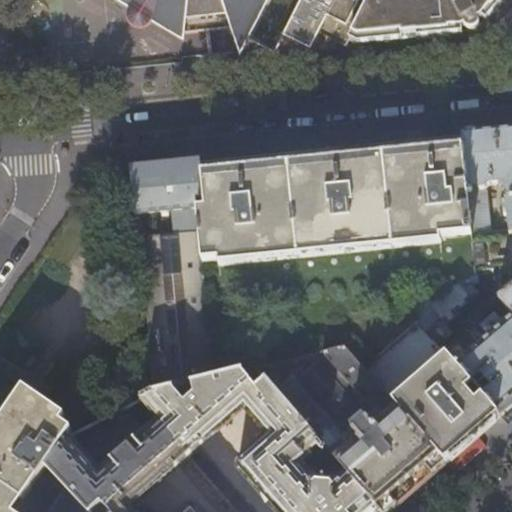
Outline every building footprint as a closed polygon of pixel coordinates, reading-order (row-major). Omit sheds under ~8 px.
[(114,0),(129,9),(119,0),(114,0)] [(119,0),(129,9),(135,13),(134,17),(135,20),(137,22),(140,23),(143,23),(147,20),(153,24),(186,36),(214,33),(232,31),(234,30),(249,37),(248,40),(249,41),(276,54),(284,38),(312,51),(316,42),(321,34),(344,45),(347,39),(367,0),(119,0)] [(367,0),(347,39),(352,47),(389,43),(451,37),(459,36),(459,29),(461,28),(467,32),(472,31),(475,30),(478,27),(479,22),(479,19),(481,18),(486,22),(492,15),(503,0),(367,0)] [(183,43),(186,36),(153,24),(183,43)] [(249,41),(248,40),(249,37),(234,30),(232,31),(241,58),(249,41)] [(511,131),(503,133),(462,136),(471,225),(473,240),(511,235),(511,131)] [(294,153),(199,163),(203,197),(204,211),(195,212),(200,253),(212,381),(242,373),(258,369),(344,348),(363,369),(418,323),(410,314),(467,283),(477,277),(477,276),(473,240),(471,225),(462,136),(429,140),(294,153)] [(194,198),(203,197),(199,163),(184,165),(149,168),(131,170),(135,209),(155,395),(174,390),(194,386),(212,381),(200,253),(195,212),(195,203),(194,198)] [(494,274),(493,266),(500,265),(500,269),(505,269),(511,276),(511,235),(473,240),(477,276),(494,274)] [(476,294),(467,283),(410,314),(418,323),(425,331),(439,319),(445,325),(458,314),(456,312),(476,294)] [(511,288),(499,300),(511,313),(511,288)] [(486,341),(477,331),(469,338),(477,348),(456,367),(499,415),(500,414),(511,404),(511,317),(504,324),(497,315),(483,327),(491,336),(486,341)] [(392,402),(363,369),(344,348),(258,369),(270,383),(324,447),(326,450),(338,464),(344,472),(378,511),(387,511),(413,490),(445,463),(392,402)] [(447,356),(392,402),(445,463),(458,451),(476,435),(499,415),(456,367),(447,356)] [(259,393),(242,373),(212,381),(194,386),(201,396),(188,406),(174,390),(155,395),(141,402),(160,422),(189,456),(245,406),(269,435),(237,462),(237,468),(274,511),(378,511),(344,472),(330,483),(315,481),(298,461),(316,446),(320,450),(324,447),(270,383),(259,393)] [(43,462),(63,433),(69,423),(58,416),(63,408),(21,378),(0,408),(0,511),(16,511),(10,507),(43,462)] [(511,420),(511,404),(500,414),(508,424),(511,420)] [(88,429),(93,437),(125,421),(121,412),(88,429)] [(134,511),(130,507),(189,456),(160,422),(100,473),(63,433),(43,462),(89,511),(95,511),(104,505),(109,511),(199,511),(195,506),(189,506),(181,511),(134,511)] [(331,470),(338,464),(326,450),(320,456),(331,470)]
